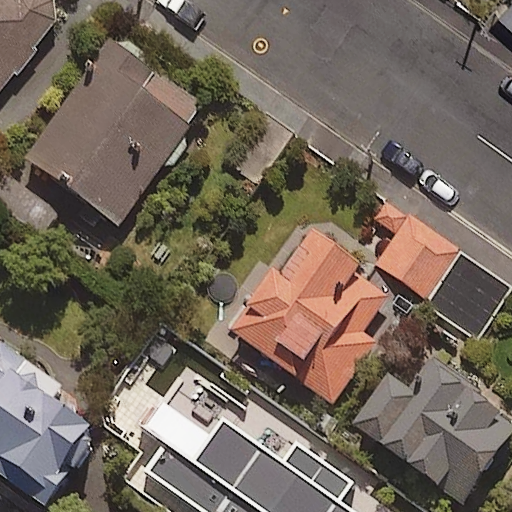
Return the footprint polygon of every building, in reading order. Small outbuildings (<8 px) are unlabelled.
[(0,0),(0,89),(8,79),(14,84),(40,51),(34,46),(55,20),(29,0),(0,0)] [(511,0),(504,0),(492,14),(511,32),(511,0)] [(116,229),(190,126),(141,90),(152,74),(108,43),(23,162),(116,229)] [(459,256),(389,204),(373,225),(395,241),(377,265),(425,301),(459,256)] [(267,275),(225,331),(329,407),(374,345),(360,335),(382,305),(347,280),(355,269),(308,234),(274,280),(267,275)] [(511,295),(459,256),(425,301),(480,341),(511,297),(511,295)] [(57,390),(0,348),(0,482),(39,511),(94,435),(48,402),(57,390)] [(488,389),(434,351),(405,392),(385,378),(348,430),(458,508),(511,432),(511,423),(480,400),(488,389)] [(279,466),(219,423),(189,466),(166,449),(146,477),(195,511),(342,511),(334,506),(347,488),(292,448),(279,466)]
